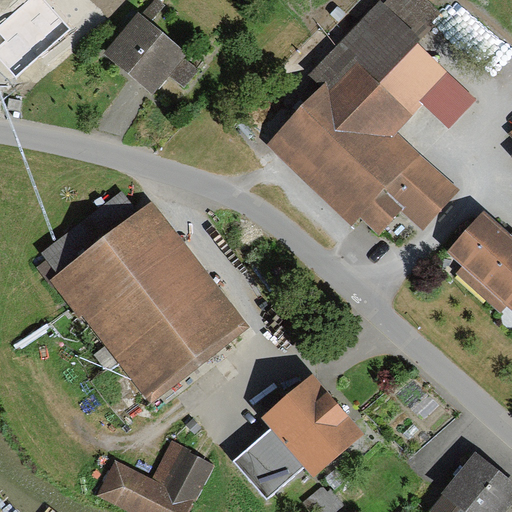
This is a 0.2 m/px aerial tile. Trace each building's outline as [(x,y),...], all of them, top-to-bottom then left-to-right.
[(44,0),(21,0),(0,18),(0,60),(13,76),(69,29),(44,0)] [(332,89),(276,145),(359,227),(367,219),(382,234),(405,210),(424,228),(456,195),(423,163),(467,117),(442,92),(417,117),(381,82),(420,42),(387,9),(320,77),(332,89)] [(181,59),(139,26),(111,61),(153,94),(181,59)] [(152,208),(59,281),(154,401),(248,328),(152,208)] [(511,241),(488,220),(454,257),(511,309),(511,241)] [(366,437),(318,383),(271,425),(277,432),(312,471),(319,479),(366,437)] [(312,471),(277,432),(238,466),(272,505),(312,471)] [(120,467),(105,496),(135,511),(190,511),(214,467),(176,447),(156,485),(120,467)] [(509,511),(511,508),(511,483),(479,459),(440,511),(509,511)]
